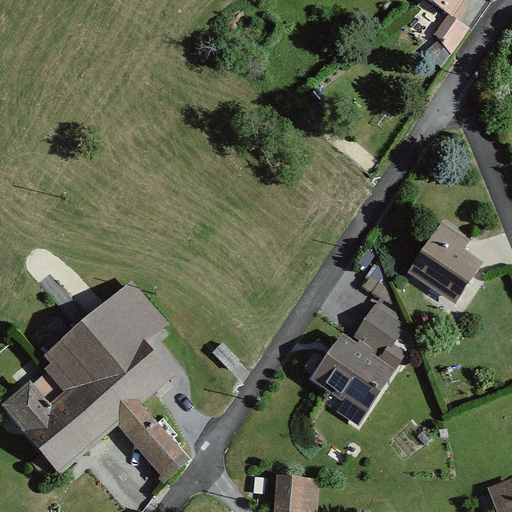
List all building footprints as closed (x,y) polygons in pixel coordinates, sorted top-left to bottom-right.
[(426,0),(452,18),(464,0),(426,0)] [(471,241),(442,222),(407,274),(456,305),(483,264),(464,251),(471,241)] [(134,298),(6,414),(69,484),(122,436),(164,483),(191,459),(147,410),(180,381),(154,354),(170,339),(134,298)] [(396,372),(342,336),(311,381),(344,403),(337,413),(358,427),(367,414),(396,372)] [(316,511),(319,481),(277,478),(274,511),(316,511)] [(511,511),(511,479),(488,488),(496,511),(511,511)]
